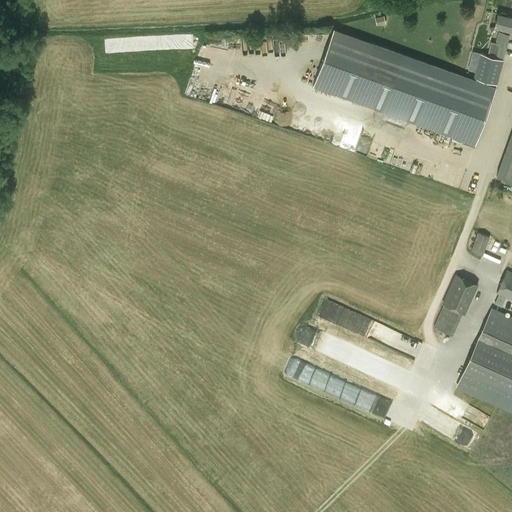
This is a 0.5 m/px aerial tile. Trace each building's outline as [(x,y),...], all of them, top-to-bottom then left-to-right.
[(498,33),(495,43),(491,42),(488,53),(492,54),(504,57),(510,34),(511,31),(511,30),(511,17),(506,16),(505,13),(501,12),(500,14),(498,13),(494,26),(505,29),(503,33),(498,33)] [(401,53),(371,42),(333,28),(312,85),(380,110),(475,144),(496,87),(401,53)] [(480,53),(473,78),(497,84),(504,60),(480,53)] [(511,186),(511,131),(496,176),(502,178),(501,182),(511,186)] [(490,237),(477,232),(471,251),(483,256),(490,237)] [(511,272),(507,270),(496,293),(498,294),(494,304),(501,307),(506,298),(511,300),(511,272)] [(455,274),(441,304),(443,305),(433,327),(452,335),(462,314),(465,315),(478,285),(455,274)] [(318,319),(417,356),(423,339),(325,301),(318,319)] [(511,408),(511,315),(493,307),(457,383),(511,408)] [(387,377),(391,364),(316,336),(311,349),(387,377)] [(445,432),(463,444),(471,432),(452,420),(445,432)]
